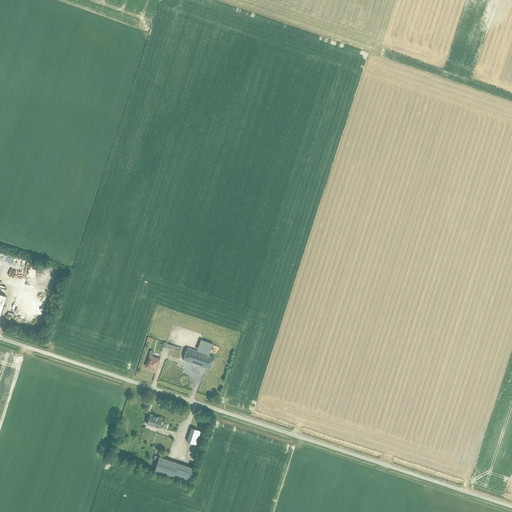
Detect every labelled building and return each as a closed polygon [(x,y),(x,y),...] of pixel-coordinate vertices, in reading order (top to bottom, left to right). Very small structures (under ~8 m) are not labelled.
[(201,339),(197,351),(187,347),(183,360),(210,369),(214,357),(209,355),(213,343),(201,339)] [(150,356),(147,364),(146,367),(156,370),(160,359),(152,357),(153,352),(150,351),(149,356),(150,356)] [(131,423),(140,426),(144,412),(135,409),(131,423)] [(162,418),(156,416),(150,414),(147,424),(148,422),(152,423),(151,425),(152,426),(159,428),(162,418)] [(191,428),(187,442),(196,445),(201,431),(191,428)] [(154,471),(174,477),(173,478),(189,483),(194,468),(159,457),(154,471)]
